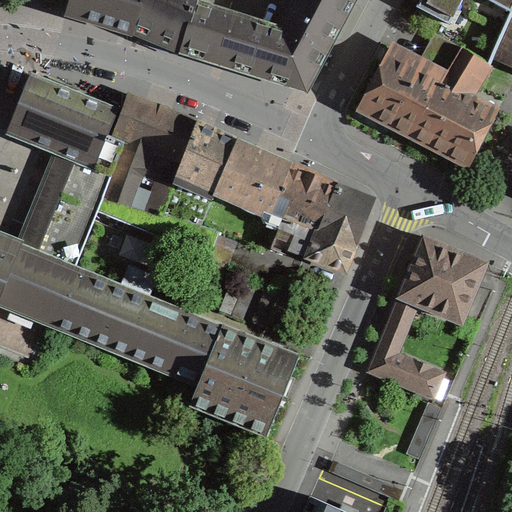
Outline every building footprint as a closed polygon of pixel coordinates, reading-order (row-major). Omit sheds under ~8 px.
[(131,36),(141,0),(69,0),(65,17),(123,33),(131,36)] [(141,0),(131,36),(179,53),(196,0),(141,0)] [(203,0),(196,0),(179,53),(269,82),(286,27),(203,0)] [(269,82),(307,92),(354,0),(297,0),(298,0),(290,15),(286,27),(269,82)] [(496,0),(420,0),(417,6),(450,24),(450,22),(445,19),(452,6),(457,9),(462,0),(489,0),(495,3),(496,0)] [(511,12),(494,54),(511,62),(511,12)] [(444,71),(446,72),(448,73),(462,49),(462,48),(437,34),(425,57),(445,69),(444,71)] [(441,80),(413,135),(465,162),(475,145),(478,147),(481,141),(493,119),(461,102),(461,93),(464,88),(473,89),(488,64),(462,49),(448,73),(446,72),(441,80)] [(387,121),(413,135),(441,80),(392,54),(376,82),(363,109),(387,121)] [(116,108),(32,75),(16,116),(9,133),(53,151),(65,156),(112,175),(124,142),(107,135),(117,109),(116,108)] [(149,148),(183,160),(198,122),(165,109),(128,95),(114,132),(126,137),(124,142),(112,175),(104,196),(163,212),(173,186),(140,174),(149,148)] [(173,186),(163,212),(200,225),(200,224),(214,194),(237,140),(202,124),(198,122),(183,160),(173,186)] [(272,212),(291,164),(260,149),(237,140),(214,194),(224,198),(225,195),(223,194),(226,188),(261,203),(258,209),(261,211),(262,211),(263,210),(271,213),(272,212)] [(222,232),(200,225),(163,212),(104,196),(112,175),(65,156),(53,151),(20,232),(17,239),(1,233),(0,234),(0,233),(0,302),(50,323),(50,324),(60,329),(60,328),(199,384),(191,404),(267,434),(287,385),(299,355),(223,324),(222,326),(148,297),(157,275),(129,264),(120,285),(75,267),(97,211),(210,256),(206,266),(224,274),(225,272),(223,272),(235,242),(220,237),(222,232)] [(294,164),(292,163),(291,164),(272,212),(284,217),(283,218),(319,231),(339,185),(339,184),(337,183),(336,184),(330,181),(330,180),(328,179),(328,180),(311,172),(294,165),(294,164)] [(372,204),(369,197),(350,189),(339,185),(319,231),(283,218),(273,243),(345,270),(372,204)] [(411,266),(399,296),(462,322),(486,262),(423,236),(411,266)] [(418,308),(398,299),(372,364),(369,370),(434,397),(444,372),(398,353),(418,308)] [(348,511),(310,497),(303,511),(348,511)]
